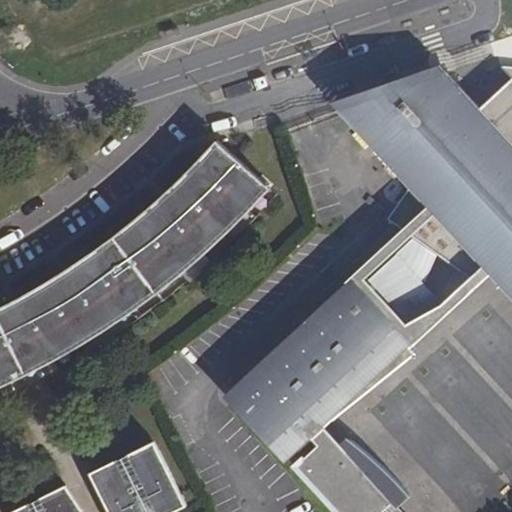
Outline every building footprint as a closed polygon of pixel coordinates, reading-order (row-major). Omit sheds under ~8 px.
[(186,33),(183,25),(167,29),(170,37),(186,33)] [(331,64),(328,56),(312,60),(315,69),(331,64)] [(448,73),(337,110),(410,188),(388,219),(403,230),(228,393),(291,460),(318,435),(324,442),(297,467),(338,511),(383,511),(407,491),(406,489),(354,443),(346,450),(326,428),(414,346),(390,321),(397,314),(365,279),(412,236),(438,255),(472,279),(484,269),(490,276),(500,267),(511,272),(511,68),(501,67),(511,78),(511,79),(501,89),(511,101),(511,117),(499,129),(481,108),(448,73)] [(511,101),(501,89),(481,108),(499,129),(511,117),(511,101)] [(218,142),(205,157),(215,166),(228,151),(218,142)] [(35,290),(20,298),(31,317),(64,298),(65,299),(73,294),(81,290),(80,288),(107,270),(128,256),(150,237),(170,220),(173,218),(174,219),(181,214),(187,207),(186,206),(214,178),(234,156),(228,151),(215,166),(205,157),(185,177),(158,203),(130,225),(139,236),(107,260),(99,249),(67,270),(35,290)] [(214,178),(186,206),(187,207),(181,214),(185,216),(205,232),(208,236),(218,225),(222,229),(244,207),(265,184),(234,156),(214,178)] [(265,184),(244,207),(249,211),(270,189),(265,184)] [(244,207),(222,229),(226,234),(240,221),(249,211),(244,207)] [(185,216),(181,214),(174,219),(198,245),(208,236),(205,232),(185,216)] [(173,218),(170,220),(150,237),(128,256),(107,270),(80,288),(81,290),(99,319),(102,323),(128,306),(153,288),(176,269),(201,248),(198,245),(174,219),(173,218)] [(130,225),(99,249),(107,260),(139,236),(130,225)] [(390,321),(414,346),(490,276),(484,269),(472,279),(443,306),(423,282),(438,255),(412,236),(365,279),(397,314),(390,321)] [(201,248),(176,269),(181,274),(205,254),(201,248)] [(511,272),(500,267),(490,276),(511,299),(511,272)] [(176,269),(153,288),(157,294),(181,274),(176,269)] [(153,288),(128,306),(132,313),(157,294),(153,288)] [(74,299),(87,327),(99,319),(81,290),(73,294),(74,299)] [(73,294),(65,299),(64,298),(31,317),(50,354),(77,338),(75,334),(87,327),(74,299),(73,294)] [(0,308),(0,387),(23,376),(54,361),(50,354),(31,317),(20,298),(0,308)] [(128,306),(102,323),(106,330),(132,313),(128,306)] [(77,338),(50,354),(54,361),(81,346),(77,338)] [(158,451),(95,482),(110,511),(141,511),(129,486),(141,480),(157,511),(160,511),(183,501),(158,451)] [(0,511),(78,511),(70,494),(34,511),(1,511),(0,509),(0,511)] [(183,501),(160,511),(172,511),(185,506),(183,501)]
